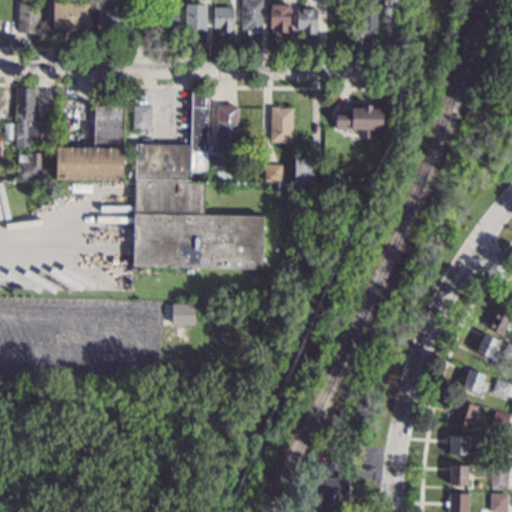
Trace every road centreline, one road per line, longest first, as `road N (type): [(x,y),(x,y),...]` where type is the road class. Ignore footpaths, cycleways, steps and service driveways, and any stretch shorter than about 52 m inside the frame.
road 1 (residential): [(389,71),(0,66)]
road 2 (residential): [(393,444),(423,340),(459,269),(511,195)]
